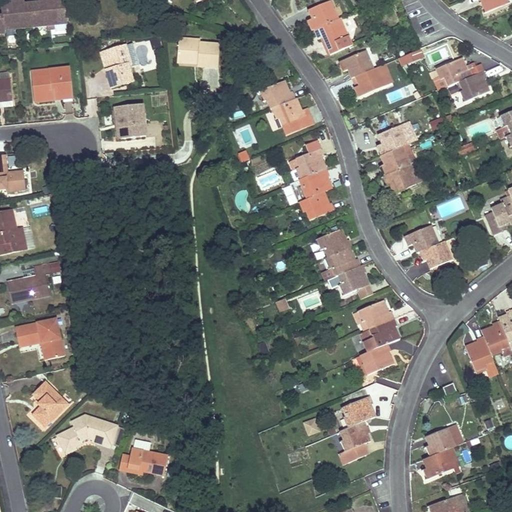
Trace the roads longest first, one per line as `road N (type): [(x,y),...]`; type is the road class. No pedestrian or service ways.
road 1 (residential): [(258,0),(337,116),(381,251),(418,296),(445,314)]
road 2 (residential): [(445,314),(406,398),(394,462),(399,511)]
